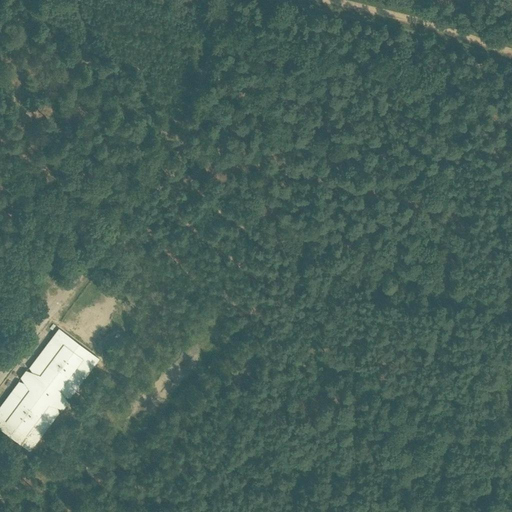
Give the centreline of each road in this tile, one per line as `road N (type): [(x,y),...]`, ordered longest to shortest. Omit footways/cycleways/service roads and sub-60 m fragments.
road 1 (track): [(447,511),(446,294),(347,278),(343,511)]
road 2 (track): [(0,381),(175,136)]
road 3 (track): [(321,0),(430,24),(511,54)]
road 4 (track): [(175,136),(235,0)]
road 5 (track): [(102,240),(0,147)]
road 6 (track): [(452,232),(446,294),(511,309)]
